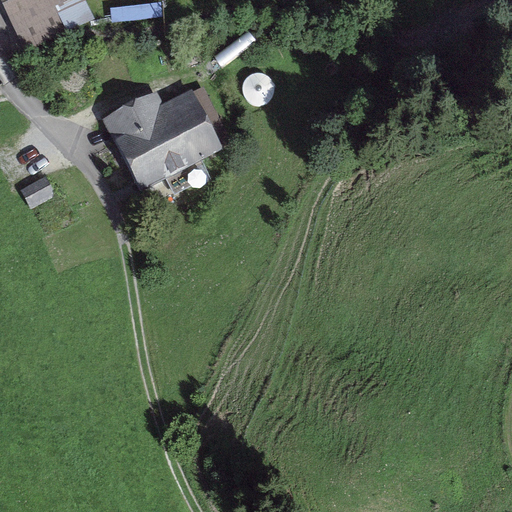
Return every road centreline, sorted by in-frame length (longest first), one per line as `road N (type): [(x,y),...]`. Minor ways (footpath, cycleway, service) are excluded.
road 1 (track): [(120,229),(160,419),(200,511)]
road 2 (residential): [(0,73),(81,159),(120,229)]
